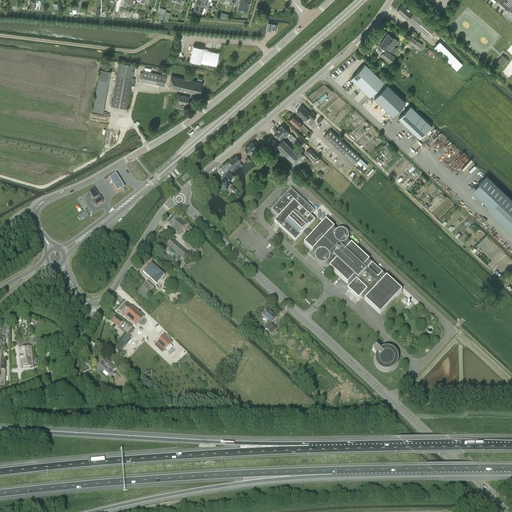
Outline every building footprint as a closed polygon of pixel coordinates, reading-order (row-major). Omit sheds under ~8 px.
[(237,0),(237,2),(240,3),(239,8),(247,11),(247,10),(248,9),(249,8),(248,7),(250,0),(237,0)] [(511,0),(496,0),(497,1),(498,0),(500,2),(499,3),(508,11),(509,10),(511,12),(511,0)] [(201,14),(203,8),(206,8),(206,6),(196,3),(193,11),(201,14)] [(423,20),(413,11),(412,12),(403,4),(396,11),(406,19),(407,19),(417,27),(423,20)] [(278,23),(268,23),(268,31),(272,31),(272,29),(277,30),(278,23)] [(383,39),(393,46),(395,44),(396,44),(398,41),(388,33),(383,39)] [(419,50),(422,45),(409,35),(405,41),(419,50)] [(389,51),(393,46),(383,39),(379,45),(385,50),(386,49),(389,51)] [(193,46),(190,60),(200,63),(200,62),(216,66),(219,53),(203,50),(204,48),(193,46)] [(439,56),(429,49),(426,53),(436,60),(439,56)] [(385,50),(380,56),(390,63),(395,57),(385,50)] [(508,61),(502,55),(497,61),(503,67),(508,61)] [(127,109),(135,65),(119,63),(111,106),(127,109)] [(385,81),(365,63),(351,78),(370,97),(385,81)] [(165,84),(167,76),(144,71),(142,78),(165,84)] [(171,76),(168,87),(199,94),(202,83),(200,82),(201,80),(202,80),(202,77),(198,76),(197,81),(171,76)] [(406,102),(387,84),(374,98),(392,116),(406,102)] [(177,103),(187,105),(189,97),(177,94),(176,96),(179,97),(177,103)] [(432,125),(410,105),(398,118),(419,138),(432,125)] [(302,106),(297,112),(305,120),(308,117),(312,120),(316,116),(311,111),(309,113),(302,106)] [(298,128),(302,124),(293,115),(289,120),(298,128)] [(282,125),(274,133),(280,139),(283,136),(285,137),(286,136),(286,137),(289,133),(282,125)] [(330,130),(324,136),(343,154),(354,164),(356,162),(364,169),(368,165),(360,158),(360,157),(349,147),(330,130)] [(276,146),(278,144),(277,144),(270,137),(266,141),(275,150),(278,147),(276,146)] [(276,146),(278,147),(294,164),(303,155),(300,151),(297,154),(283,139),(278,144),(276,146)] [(246,149),(244,151),(247,154),(249,153),(248,152),(255,146),(252,142),(245,148),(246,149)] [(318,156),(310,148),(306,152),(314,160),(318,156)] [(237,155),(230,161),(234,165),(233,166),(235,169),(236,169),(242,165),(241,164),(239,161),(240,160),(237,155)] [(366,172),(359,165),(357,167),(364,174),(366,172)] [(225,180),(221,185),(227,191),(230,188),(231,190),(231,189),(234,192),(236,190),(234,188),(227,182),(229,180),(231,182),(234,178),(229,173),(225,177),(228,179),(226,181),(225,180)] [(116,175),(108,179),(116,193),(124,188),(116,175)] [(511,200),(486,176),(472,191),(511,228),(511,200)] [(94,200),(99,197),(94,188),(89,192),(94,200)] [(295,242),(307,230),(315,221),(309,216),(314,211),(291,189),(271,210),(279,217),(274,223),(295,242)] [(94,200),(93,201),(96,206),(103,202),(100,196),(99,197),(94,200)] [(174,215),(167,223),(171,228),(178,234),(186,225),(179,219),(174,215)] [(341,231),(336,232),(325,222),(318,230),(317,230),(312,235),(313,236),(305,244),(316,254),(316,262),(322,266),(327,264),(330,267),(329,268),(347,285),(348,284),(351,287),(346,292),(357,302),(362,297),(380,313),(395,297),(396,297),(402,292),(386,277),(385,278),(382,275),(383,274),(372,264),(371,265),(368,262),(369,261),(351,244),(350,245),(347,243),(347,235),(341,231)] [(185,244),(197,254),(198,255),(202,249),(189,239),(185,244)] [(184,260),(189,255),(173,240),(167,246),(184,260)] [(150,263),(143,272),(156,285),(165,275),(156,268),(150,263)] [(147,282),(137,292),(145,300),(150,294),(149,293),(154,288),(147,282)] [(143,317),(127,302),(118,312),(123,316),(124,315),(134,324),(133,325),(134,325),(136,327),(137,327),(139,325),(139,324),(138,323),(143,317)] [(265,312),(262,315),(268,320),(267,321),(267,322),(268,323),(264,326),(264,328),(265,329),(270,324),(271,323),(276,317),(271,312),(267,309),(265,312)] [(116,317),(112,322),(118,327),(119,326),(120,326),(122,325),(123,323),(122,322),(116,317)] [(132,328),(128,324),(122,330),(127,334),(128,332),(132,328)] [(270,324),(265,329),(268,332),(271,334),(276,329),(273,326),(270,324)] [(157,343),(155,345),(162,352),(164,350),(165,350),(169,354),(176,347),(172,343),(163,335),(156,342),(157,343)] [(20,359),(32,358),(31,347),(19,348),(20,359)] [(371,352),(373,352),(373,370),(394,370),(394,348),(371,348),(371,352)] [(21,368),(33,367),(32,358),(20,359),(21,368)] [(104,358),(99,363),(111,374),(109,376),(112,378),(116,374),(113,372),(116,369),(104,358)]
